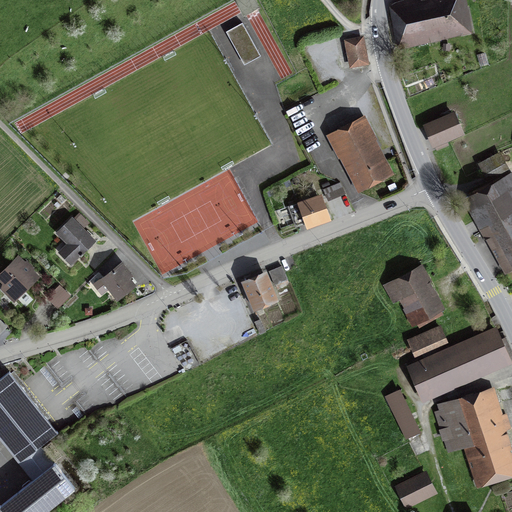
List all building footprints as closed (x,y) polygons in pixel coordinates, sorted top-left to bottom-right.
[(399,51),(472,34),(464,0),(411,0),(388,5),(399,51)] [(245,26),(231,34),(246,62),(261,54),(245,26)] [(349,68),(369,65),(364,38),(344,41),(349,68)] [(447,142),(463,136),(455,114),(424,126),(435,154),(449,148),(447,142)] [(359,194),(395,175),(365,118),(329,136),(359,194)] [(487,180),(509,170),(501,154),(479,165),(487,180)] [(507,275),(511,272),(511,173),(465,199),(507,275)] [(307,230),(332,221),(323,195),(297,204),(307,230)] [(69,263),(93,240),(69,216),(53,232),(64,243),(57,250),(69,263)] [(0,292),(11,304),(39,277),(17,255),(0,271),(0,281),(3,285),(0,286),(0,292)] [(128,278),(133,274),(120,259),(97,278),(115,300),(134,285),(128,278)] [(413,326),(445,310),(422,265),(383,285),(393,305),(401,301),(413,326)] [(290,283),(284,267),(273,271),(280,287),(290,283)] [(256,312),(281,302),(269,273),(244,284),(256,312)] [(61,284),(54,290),(64,301),(71,295),(61,284)] [(445,338),(439,325),(409,339),(415,352),(445,338)] [(422,396),(506,359),(493,329),(409,366),(422,396)] [(10,372),(0,379),(0,435),(34,480),(0,506),(4,511),(42,511),(75,488),(40,443),(56,431),(22,387),(10,372)] [(475,490),(511,478),(511,450),(494,389),(434,407),(448,455),(464,450),(475,490)] [(404,439),(420,432),(401,390),(385,397),(404,439)] [(405,509),(436,494),(425,471),(394,486),(405,509)]
